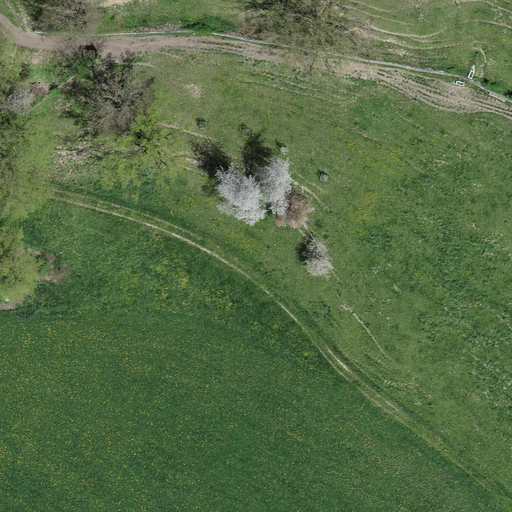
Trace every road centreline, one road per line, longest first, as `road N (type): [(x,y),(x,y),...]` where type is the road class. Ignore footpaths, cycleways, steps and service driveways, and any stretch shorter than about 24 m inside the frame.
road 1 (track): [(511,505),(351,377),(263,281),(225,255),(116,209),(0,181)]
road 2 (track): [(0,20),(36,42),(201,40),(377,72),(511,114)]
